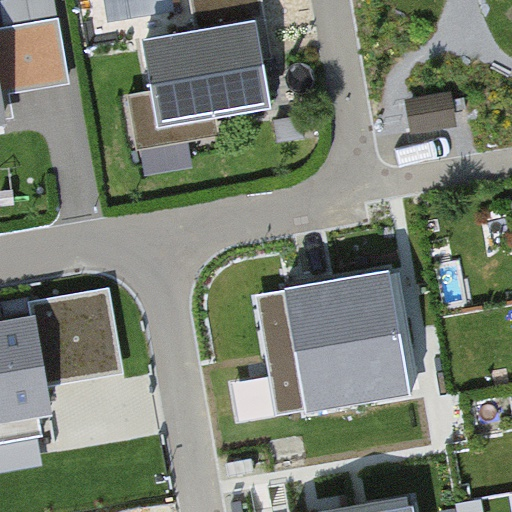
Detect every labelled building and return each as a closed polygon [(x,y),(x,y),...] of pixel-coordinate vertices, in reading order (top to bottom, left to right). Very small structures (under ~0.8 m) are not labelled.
[(263,0),(190,0),(192,11),(194,24),(266,12),(263,0)] [(15,89),(70,79),(59,20),(4,30),(15,89)] [(259,21),(142,41),(157,127),(274,108),(259,21)] [(286,289),(296,351),(401,333),(390,271),(286,289)] [(103,300),(48,310),(60,379),(115,369),(103,300)] [(36,323),(0,328),(0,418),(50,411),(36,323)] [(297,352),(308,414),(412,396),(402,334),(297,352)]
